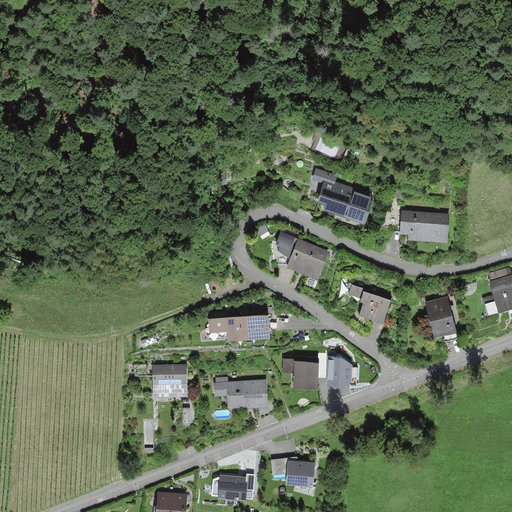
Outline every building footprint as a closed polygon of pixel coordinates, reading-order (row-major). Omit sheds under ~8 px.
[(231,172),(213,173),(215,205),(227,204),(226,190),(232,189),(231,172)] [(376,193),(326,178),(320,200),(330,203),(328,208),(368,220),(376,193)] [(453,212),(405,211),(405,231),(413,231),(412,239),(453,240),(453,212)] [(332,250),(281,230),(274,250),(293,257),(290,266),(321,278),(332,250)] [(511,274),(491,282),(502,312),(511,308),(511,274)] [(395,298),(353,284),(349,296),(367,302),(363,315),(387,323),(395,298)] [(449,296),(428,302),(438,337),(459,330),(449,296)] [(271,313),(228,316),(230,339),(273,336),(271,313)] [(340,357),(331,356),(329,384),(339,384),(350,378),(350,365),(340,357)] [(321,360),(284,359),(283,371),(296,372),(295,389),(320,390),(321,360)] [(190,364),(154,365),(155,397),(191,395),(190,364)] [(231,376),(216,377),(217,396),(229,396),(230,408),(270,406),(269,379),(232,381),(231,376)] [(297,455),(271,457),(273,473),(287,471),(286,480),(296,481),(294,488),(313,493),(316,481),(313,480),(316,460),(297,458),(297,455)] [(222,480),(211,480),(210,496),(253,498),(255,478),(223,475),(222,480)] [(189,511),(190,493),(160,491),(158,511),(189,511)]
